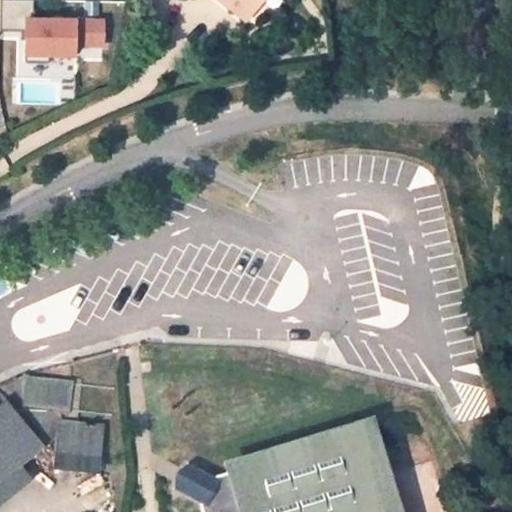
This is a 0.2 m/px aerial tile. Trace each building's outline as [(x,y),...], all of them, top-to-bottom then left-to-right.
[(107,16),(35,17),(35,0),(3,0),(4,30),(28,30),(29,60),(80,59),(80,48),(108,47),(107,16)] [(237,0),(234,5),(227,0),(217,0),(243,21),(251,10),(237,0)] [(227,0),(234,5),(237,0),(251,10),(259,0),(227,0)] [(63,425),(58,424),(51,468),(82,472),(82,470),(91,471),(97,431),(75,427),(82,381),(70,380),(69,385),(42,381),(38,407),(65,411),(63,425)] [(0,493),(27,472),(21,464),(43,446),(8,404),(0,411),(0,493)] [(397,511),(372,430),(216,477),(201,511),(397,511)]
